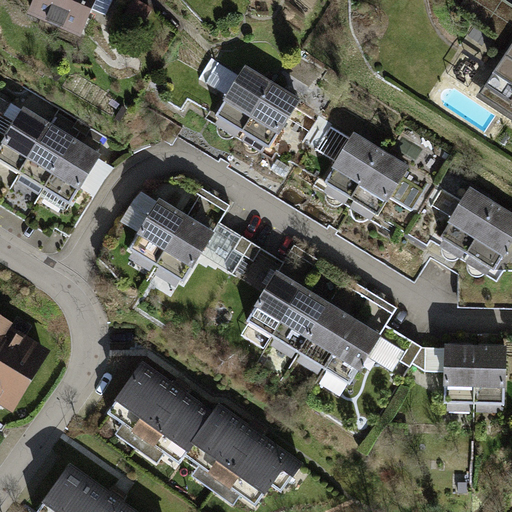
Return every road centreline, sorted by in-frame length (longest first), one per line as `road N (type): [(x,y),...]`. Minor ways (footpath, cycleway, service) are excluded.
road 1 (residential): [(63,289),(125,189),(166,163),(189,163),(444,316),(511,317)]
road 2 (residential): [(0,486),(83,362),(78,309),(63,289)]
